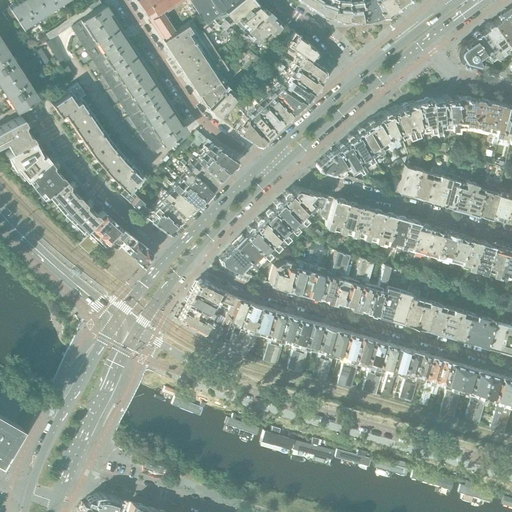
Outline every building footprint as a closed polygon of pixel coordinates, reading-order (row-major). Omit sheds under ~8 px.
[(36,17),(44,11),(36,0),(17,0),(7,7),(1,12),(6,21),(13,16),(21,29),(22,28),(21,26),(29,21),(30,23),(32,22),(30,20),(34,18),(35,19),(37,19),(36,17)] [(59,1),(61,0),(36,0),(44,11),(53,5),(54,7),(55,7),(54,5),(58,2),(59,4),(61,3),(59,1)] [(87,6),(45,34),(48,40),(68,26),(81,18),(92,11),(101,5),(98,0),(94,2),(87,6)] [(135,0),(149,20),(150,22),(163,14),(183,0),(188,0),(198,15),(205,24),(208,22),(214,28),(217,26),(212,20),(212,19),(213,17),(213,18),(212,19),(213,20),(235,0),(135,0)] [(235,0),(213,20),(222,29),(231,20),(238,26),(242,31),(262,10),(257,5),(253,2),(253,1),(253,0),(235,0)] [(327,15),(332,0),(316,0),(311,7),(318,12),(320,15),(324,16),(327,15)] [(344,18),(345,0),(332,0),(327,15),(335,18),(337,20),(341,20),(344,18)] [(361,20),(358,0),(345,0),(344,18),(352,19),(355,21),(361,20)] [(380,14),(373,0),(358,0),(361,20),(371,18),(380,14)] [(395,5),(391,0),(373,0),(380,14),(387,11),(395,5)] [(81,18),(68,26),(72,32),(105,82),(106,82),(110,88),(116,98),(128,117),(140,135),(150,149),(154,150),(163,144),(174,137),(185,130),(184,129),(181,124),(181,123),(107,10),(103,5),(102,4),(101,5),(92,11),(81,18)] [(511,10),(510,8),(500,15),(511,32),(511,10)] [(242,33),(242,34),(246,37),(246,36),(248,36),(254,41),(266,28),(268,30),(273,30),(278,25),(269,16),(269,13),(265,9),(265,10),(262,10),(242,31),(242,33)] [(163,14),(150,22),(152,24),(161,39),(174,30),(163,14)] [(508,45),(511,41),(511,32),(500,15),(497,17),(498,19),(491,23),(508,46),(508,45)] [(174,30),(161,39),(164,43),(196,92),(221,75),(227,69),(202,30),(199,32),(191,20),(184,23),(174,30)] [(508,46),(491,23),(489,23),(486,25),(485,27),(482,30),(498,54),(503,50),(502,50),(508,46)] [(498,54),(482,30),(478,32),(478,31),(471,36),(483,53),(488,60),(493,56),(494,57),(498,54)] [(311,46),(304,41),(304,39),(303,39),(295,33),(294,32),(294,33),(292,31),(284,42),(288,45),(286,48),(286,49),(287,49),(287,50),(288,51),(289,51),(290,52),(291,52),(292,53),(293,53),(295,50),(298,52),(309,59),(312,56),(314,55),(316,53),(315,51),(312,49),(312,47),(311,46)] [(483,53),(471,36),(464,41),(459,44),(458,46),(457,47),(456,49),(456,51),(456,53),(457,55),(460,60),(476,64),(480,65),(479,59),(477,56),(483,53)] [(16,68),(7,54),(8,53),(7,51),(6,52),(1,45),(2,44),(2,43),(0,43),(0,79),(18,68),(17,67),(16,68)] [(256,56),(249,50),(245,54),(253,60),(256,56)] [(320,67),(309,59),(298,52),(291,62),(292,63),(304,70),(316,78),(320,72),(320,67)] [(241,61),(237,56),(234,58),(235,60),(234,61),(239,67),(242,64),(241,61)] [(511,59),(505,65),(502,69),(502,70),(510,72),(511,72),(511,59)] [(316,78),(304,70),(292,63),(285,72),(304,85),(309,90),(309,89),(310,90),(313,86),(315,86),(318,82),(317,80),(316,78)] [(283,70),(282,70),(277,66),(276,64),(274,67),(281,72),(283,70)] [(33,94),(24,80),(25,79),(24,77),(22,78),(17,70),(19,69),(18,68),(0,79),(0,87),(13,108),(35,94),(35,93),(33,94)] [(309,90),(304,85),(285,72),(278,82),(301,99),(302,99),(305,99),(307,95),(307,92),(309,90)] [(205,105),(225,84),(227,82),(221,75),(196,92),(203,103),(203,102),(205,105)] [(301,99),(278,82),(277,81),(270,89),(268,90),(289,111),(292,111),(295,108),(295,106),(295,105),(301,100),(301,99)] [(122,155),(107,137),(79,97),(84,94),(76,82),(48,101),(56,113),(60,110),(68,121),(82,142),(88,151),(96,160),(97,162),(105,171),(113,179),(123,189),(129,183),(141,169),(140,169),(138,171),(122,155)] [(289,111),(268,90),(270,89),(264,82),(259,87),(265,93),(260,97),(281,120),(285,117),(286,116),(286,114),(286,113),(289,111)] [(215,115),(228,99),(233,92),(225,84),(205,105),(204,105),(205,105),(205,106),(205,105),(215,115)] [(281,120),(260,97),(256,102),(250,96),(246,99),(252,105),(251,106),(271,127),(274,124),(277,124),(277,123),(281,121),(282,120),(281,120)] [(454,128),(455,98),(450,98),(447,96),(443,96),(443,97),(441,98),(443,127),(449,127),(449,128),(454,128)] [(470,126),(474,98),(468,97),(463,97),(455,96),(455,98),(454,128),(455,128),(455,126),(465,126),(464,140),(468,141),(470,126)] [(443,127),(441,98),(441,99),(433,99),(431,98),(431,97),(428,98),(427,98),(432,130),(438,129),(437,127),(443,127)] [(432,130),(427,98),(422,99),(413,101),(420,131),(427,129),(427,130),(432,130)] [(470,126),(486,130),(493,101),(484,100),(484,99),(480,99),(474,98),(470,126)] [(238,108),(239,110),(243,107),(238,102),(234,105),(228,99),(215,115),(232,129),(240,117),(235,113),(238,108)] [(420,131),(413,101),(406,103),(401,105),(410,135),(416,133),(416,132),(420,131)] [(495,145),(505,104),(501,103),(493,101),(486,130),(493,132),(492,135),(493,136),(491,144),(495,145)] [(410,135),(401,105),(401,104),(397,106),(396,108),(389,111),(400,138),(406,135),(406,137),(410,135)] [(511,136),(511,130),(511,105),(509,105),(505,104),(495,145),(500,146),(502,138),(503,138),(505,134),(511,136)] [(271,127),(251,106),(247,110),(243,113),(242,113),(242,114),(262,135),(265,132),(265,133),(265,132),(268,133),(271,130),(271,127)] [(400,138),(389,111),(386,111),(386,110),(382,112),(381,115),(376,117),(376,118),(389,143),(390,142),(391,144),(396,141),(395,140),(400,138)] [(262,135),(242,114),(240,117),(232,129),(253,142),(257,141),(258,141),(258,142),(263,136),(262,135)] [(30,134),(26,133),(21,125),(23,121),(20,116),(0,126),(0,141),(3,140),(9,151),(31,139),(32,139),(30,134)] [(380,149),(389,143),(376,118),(373,120),(373,119),(372,120),(370,119),(366,121),(365,124),(380,149)] [(380,149),(365,124),(362,126),(359,126),(355,128),(355,129),(355,131),(355,132),(354,132),(355,133),(371,158),(370,155),(380,149)] [(204,138),(195,130),(188,138),(197,146),(204,138)] [(371,158),(355,133),(351,134),(349,134),(348,134),(345,136),(345,137),(345,139),(346,141),(362,168),(362,167),(360,163),(365,160),(365,161),(371,158)] [(24,177),(47,158),(42,152),(38,155),(37,153),(38,152),(33,142),(31,139),(9,151),(4,153),(11,166),(13,165),(23,178),(24,177)] [(234,158),(225,153),(215,145),(206,139),(202,144),(203,144),(200,148),(201,149),(201,150),(202,151),(225,170),(225,169),(228,166),(229,166),(232,166),(234,163),(234,158)] [(184,150),(191,142),(188,140),(181,147),(184,150)] [(362,168),(346,141),(342,143),(339,142),(335,145),(336,145),(335,147),(328,151),(315,162),(317,168),(317,167),(336,173),(337,173),(342,174),(349,170),(351,173),(356,170),(357,171),(362,168)] [(444,153),(444,143),(434,143),(435,149),(444,153)] [(225,170),(202,151),(199,155),(198,154),(194,159),(195,160),(217,179),(220,175),(222,175),(223,175),(225,172),(225,170)] [(62,177),(59,174),(51,163),(50,162),(47,158),(24,177),(41,196),(45,193),(62,177)] [(217,179),(195,160),(191,164),(190,163),(189,165),(185,162),(181,159),(179,161),(178,160),(178,161),(182,165),(186,167),(209,188),(212,184),(212,185),(212,184),(214,184),(217,181),(217,179)] [(399,159),(390,164),(399,178),(403,165),(399,159)] [(410,194),(417,167),(412,165),(411,166),(404,164),(403,165),(399,178),(396,191),(405,193),(410,194)] [(209,188),(186,167),(182,171),(181,171),(177,175),(201,197),(209,188)] [(423,198),(431,172),(423,169),(423,168),(417,167),(410,194),(423,198)] [(435,202),(443,174),(438,173),(438,174),(431,172),(423,198),(435,202)] [(54,203),(70,187),(63,178),(67,174),(62,177),(45,193),(54,203)] [(449,206),(456,180),(457,180),(449,177),(449,176),(443,174),(435,202),(439,203),(449,206)] [(201,197),(177,175),(171,182),(169,179),(168,181),(164,177),(162,179),(166,183),(169,185),(168,185),(170,186),(191,205),(194,202),(195,203),(201,197)] [(394,190),(397,180),(396,178),(390,177),(387,188),(394,190)] [(475,213),(484,181),(483,181),(482,182),(470,178),(469,181),(461,209),(475,213)] [(461,209),(469,181),(464,179),(463,182),(456,180),(449,206),(461,209)] [(489,215),(497,186),(493,184),(494,180),(489,179),(488,183),(484,181),(475,213),(488,217),(489,217),(489,215)] [(135,195),(132,192),(135,188),(129,183),(123,189),(119,193),(129,203),(135,195)] [(191,205),(170,186),(165,191),(164,190),(161,193),(182,213),(185,210),(188,210),(191,207),(191,205)] [(325,220),(331,197),(320,194),(294,186),(289,191),(304,206),(309,212),(314,207),(320,212),(319,213),(325,220)] [(502,219),(502,217),(509,192),(508,194),(503,192),(504,190),(497,187),(498,186),(497,186),(489,215),(493,216),(493,217),(494,219),(499,220),(501,219),(502,219)] [(62,213),(79,197),(70,187),(54,203),(62,213)] [(511,190),(510,190),(509,192),(502,217),(508,219),(511,217),(511,190)] [(304,206),(289,191),(288,191),(285,191),(282,194),(282,197),(279,200),(300,222),(305,218),(304,216),(309,212),(304,206)] [(182,213),(161,193),(156,197),(158,199),(154,203),(174,222),(176,222),(177,222),(179,219),(179,216),(182,213)] [(174,222),(154,203),(154,204),(149,208),(145,208),(144,205),(140,202),(141,200),(135,195),(129,203),(143,215),(156,224),(164,230),(168,230),(170,227),(171,225),(174,222)] [(71,222),(88,206),(86,204),(82,201),(79,197),(62,213),(71,222)] [(335,230),(344,201),(336,198),(336,199),(332,197),(331,197),(325,220),(323,226),(335,230)] [(300,222),(279,200),(276,200),(276,199),(273,202),(273,203),(273,205),(273,206),(270,208),(290,230),(291,231),(296,226),(300,222)] [(347,233),(356,204),(348,202),(344,201),(335,230),(347,233)] [(359,237),(368,208),(360,205),(360,206),(356,204),(347,233),(359,237)] [(81,231),(84,227),(97,215),(88,206),(71,222),(81,231)] [(290,230),(270,208),(263,214),(260,217),(281,239),(282,240),(287,235),(286,234),(290,230)] [(373,240),(381,212),(380,211),(372,209),(368,208),(359,237),(373,240)] [(93,236),(110,218),(107,216),(101,210),(97,215),(84,227),(89,232),(77,244),(82,248),(93,236)] [(385,242),(393,215),(385,212),(384,213),(381,212),(373,240),(384,244),(385,242)] [(397,246),(405,218),(393,215),(385,242),(397,246)] [(281,239),(260,217),(258,217),(257,217),(254,220),(255,220),(254,223),(252,226),(272,248),(273,248),(277,243),(281,239)] [(109,237),(120,227),(110,218),(93,236),(82,248),(87,253),(99,241),(102,244),(109,237)] [(408,251),(417,224),(416,223),(417,222),(405,218),(397,246),(408,249),(408,251)] [(421,254),(429,227),(428,227),(427,225),(427,224),(423,223),(422,223),(420,225),(417,224),(408,251),(414,252),(414,250),(421,252),(420,254),(421,254)] [(272,248),(252,226),(251,226),(249,226),(248,226),(245,229),(246,232),(245,232),(246,232),(243,235),(264,257),(269,252),(268,252),(272,248)] [(147,248),(141,243),(140,244),(132,238),(126,233),(120,227),(109,237),(116,242),(120,245),(139,262),(147,253),(147,248)] [(434,258),(442,231),(441,231),(440,228),(435,227),(432,228),(429,227),(421,254),(426,256),(427,254),(433,256),(433,258),(434,258)] [(321,234),(316,229),(312,232),(318,237),(321,234)] [(446,262),(454,234),(453,234),(452,232),(448,230),(447,231),(445,232),(442,231),(434,258),(439,259),(439,257),(446,259),(445,261),(446,262)] [(264,257),(243,235),(241,234),(240,234),(241,235),(239,235),(236,238),(236,240),(235,240),(234,240),(231,244),(253,266),(256,262),(260,265),(263,268),(269,262),(264,257)] [(459,263),(466,237),(466,238),(464,235),(465,235),(460,234),(458,235),(454,234),(446,262),(451,263),(452,261),(459,263)] [(471,268),(479,241),(478,241),(474,240),(473,238),(468,236),(468,237),(466,237),(459,263),(458,264),(465,266),(465,267),(471,269),(471,268)] [(139,262),(120,245),(116,250),(112,246),(116,242),(109,237),(102,244),(95,252),(109,264),(105,268),(121,282),(127,276),(128,274),(139,262)] [(484,269),(491,246),(490,245),(486,244),(485,241),(481,240),(479,241),(471,268),(477,270),(477,271),(483,272),(484,269)] [(496,276),(504,246),(491,243),(490,245),(491,246),(484,269),(491,271),(490,274),(496,276)] [(253,266),(231,244),(225,250),(218,257),(219,262),(220,262),(224,264),(224,265),(231,268),(237,270),(243,273),(242,273),(245,274),(246,271),(252,265),(252,266),(253,266)] [(307,279),(311,264),(316,249),(321,251),(322,246),(318,245),(314,244),(312,248),(309,258),(311,258),(310,263),(295,259),(285,288),(297,291),(302,277),(307,279)] [(508,276),(511,261),(511,248),(504,246),(496,276),(501,278),(502,275),(508,276)] [(328,300),(341,252),(334,250),(328,270),(323,269),(323,267),(315,296),(322,298),(328,300)] [(347,276),(348,271),(342,269),(346,258),(351,260),(353,255),(347,253),(342,252),(341,252),(328,300),(331,301),(340,303),(347,276)] [(355,282),(356,277),(359,278),(365,258),(353,255),(351,260),(351,262),(356,263),(352,277),(347,276),(340,303),(346,305),(352,307),(354,296),(358,283),(355,282)] [(285,288),(295,259),(293,259),(292,262),(286,260),(281,258),(281,259),(272,264),(267,282),(285,288)] [(367,296),(371,283),(365,281),(371,260),(365,258),(359,278),(363,279),(362,283),(358,283),(354,296),(352,307),(355,308),(363,310),(367,296)] [(315,296),(323,267),(311,264),(307,279),(302,277),(297,291),(302,293),(315,296)] [(378,288),(379,284),(380,282),(383,283),(389,265),(383,264),(382,264),(376,284),(371,283),(367,296),(363,310),(370,312),(375,313),(379,296),(381,289),(378,288)] [(387,317),(394,288),(397,279),(392,277),(389,287),(383,285),(381,289),(379,296),(375,313),(387,317)] [(204,297),(204,296),(210,285),(200,280),(195,282),(191,290),(204,297)] [(480,284),(467,280),(466,286),(478,289),(480,284)] [(227,310),(233,295),(218,288),(210,285),(204,296),(215,302),(217,299),(225,303),(223,307),(227,310)] [(399,320),(406,294),(407,292),(394,288),(387,317),(398,320),(399,320)] [(211,311),(216,303),(215,302),(204,296),(204,297),(191,290),(184,301),(196,307),(193,312),(220,327),(224,317),(217,313),(214,318),(209,315),(211,311)] [(423,327),(430,301),(432,293),(428,291),(425,299),(418,297),(410,324),(423,327)] [(410,324),(418,297),(406,294),(399,320),(410,324)] [(235,325),(245,300),(244,299),(239,297),(233,295),(227,310),(224,317),(220,327),(216,338),(215,339),(222,342),(222,341),(223,339),(229,323),(235,325)] [(495,348),(509,300),(502,298),(495,320),(490,318),(482,344),(495,348)] [(247,330),(257,305),(257,304),(245,300),(235,325),(247,330)] [(511,331),(511,325),(508,324),(511,310),(511,300),(509,300),(495,348),(507,351),(511,331)] [(220,327),(193,312),(196,307),(184,301),(175,318),(201,332),(215,339),(216,338),(220,327)] [(442,304),(430,301),(423,327),(435,331),(442,304)] [(446,334),(454,307),(442,304),(435,331),(446,334)] [(246,354),(251,342),(253,343),(256,333),(262,335),(270,309),(257,305),(247,330),(245,333),(244,337),(243,338),(239,349),(239,350),(246,354)] [(459,338),(466,311),(454,307),(446,334),(459,338)] [(275,338),(282,312),(270,309),(262,335),(268,337),(261,360),(268,362),(273,342),(269,341),(270,337),(275,338)] [(470,341),(477,314),(466,311),(459,338),(470,341)] [(287,343),(295,316),(286,313),(286,314),(282,312),(275,338),(279,340),(278,344),(273,342),(268,362),(274,364),(281,341),(287,343)] [(482,344),(490,318),(477,314),(470,341),(482,344)] [(300,346),(307,320),(295,316),(287,343),(292,344),(286,368),(292,370),(299,350),(300,346)] [(312,350),(320,323),(307,320),(300,346),(304,347),(302,351),(299,350),(292,370),(299,373),(303,361),(307,348),(312,350)] [(324,353),(332,327),(320,323),(312,350),(317,351),(311,376),(317,378),(323,357),(319,356),(320,352),(324,353)] [(336,357),(344,330),(332,327),(324,353),(329,355),(328,358),(323,357),(317,378),(324,380),(331,356),(336,357)] [(342,385),(357,334),(344,330),(336,357),(342,359),(336,383),(342,385)] [(239,349),(243,338),(236,336),(232,334),(229,341),(228,343),(228,344),(231,346),(232,346),(239,349)] [(362,365),(369,338),(370,337),(357,334),(342,385),(349,387),(356,363),(362,365)] [(374,367),(382,341),(369,338),(362,365),(367,366),(360,390),(367,392),(373,373),(368,372),(370,366),(374,367)] [(387,371),(394,345),(382,341),(374,367),(379,369),(377,375),(373,373),(367,392),(374,394),(376,387),(381,369),(387,371)] [(400,374),(407,348),(394,345),(387,371),(391,372),(390,376),(385,375),(382,388),(376,387),(374,394),(387,398),(394,373),(400,375),(400,374)] [(403,399),(417,351),(407,348),(400,374),(404,375),(398,397),(393,396),(392,399),(402,402),(403,399)] [(421,380),(428,354),(417,351),(403,399),(410,401),(416,378),(421,380)] [(428,392),(438,357),(428,354),(421,380),(425,381),(418,404),(424,406),(428,392)] [(440,386),(447,360),(447,359),(438,357),(428,392),(433,393),(435,384),(440,386)] [(453,389),(460,363),(454,362),(447,360),(440,386),(445,387),(438,413),(445,414),(451,395),(446,394),(448,387),(453,389)] [(465,393),(472,367),(460,363),(453,389),(457,390),(456,392),(452,391),(451,395),(445,414),(452,416),(459,391),(465,393)] [(477,396),(485,370),(479,369),(472,367),(465,393),(470,394),(463,420),(470,422),(476,400),(472,399),(473,395),(477,396)] [(490,400),(497,374),(490,372),(485,370),(477,396),(482,398),(481,401),(476,400),(470,422),(477,424),(484,399),(490,400)] [(503,404),(510,378),(505,376),(497,374),(490,400),(495,402),(488,427),(495,429),(501,409),(497,408),(498,402),(503,404)] [(511,407),(511,378),(510,378),(503,404),(501,409),(495,429),(502,431),(509,406),(511,407)] [(173,396),(175,391),(165,387),(163,392),(173,396)] [(199,416),(202,409),(174,398),(171,405),(182,409),(181,413),(192,417),(194,414),(199,416)] [(0,456),(19,424),(0,413),(0,456)] [(256,436),(258,429),(227,418),(225,425),(238,430),(237,434),(252,439),(253,435),(256,436)] [(259,442),(288,451),(292,440),(263,431),(259,442)] [(329,459),(331,451),(298,442),(296,449),(305,452),(303,457),(314,460),(316,456),(329,459)] [(368,468),(370,460),(337,450),(335,459),(338,460),(337,464),(352,468),(353,464),(368,468)] [(157,472),(159,466),(159,465),(145,460),(143,467),(157,472)] [(407,469),(375,460),(373,468),(377,469),(376,474),(389,477),(390,472),(405,477),(407,469)] [(453,482),(413,470),(410,479),(439,488),(438,492),(449,495),(453,482)] [(460,484),(457,492),(492,502),(494,494),(471,488),(464,486),(460,484)] [(118,507),(121,499),(104,494),(98,494),(93,494),(89,496),(85,498),(84,503),(113,511),(115,506),(118,507)] [(511,508),(511,498),(504,496),(502,505),(511,508)] [(113,511),(84,503),(81,502),(76,509),(75,511),(113,511)] [(139,511),(142,505),(129,502),(127,510),(123,509),(122,511),(139,511)]
